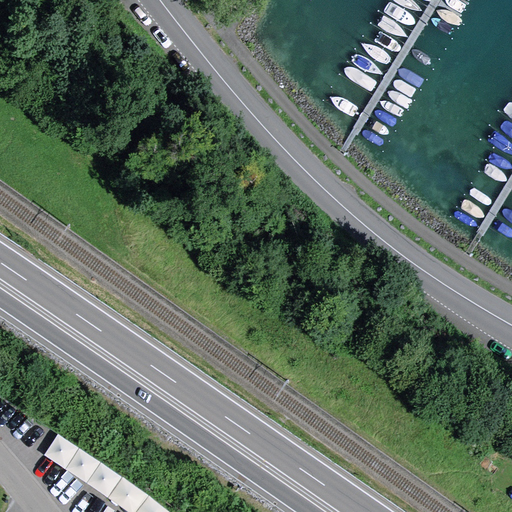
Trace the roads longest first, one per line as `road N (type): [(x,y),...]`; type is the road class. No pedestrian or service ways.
road 1 (primary): [(168,0),(296,152),(405,253),(511,320)]
road 2 (trunk): [(362,511),(0,262)]
road 3 (trunk): [(0,297),(310,511)]
